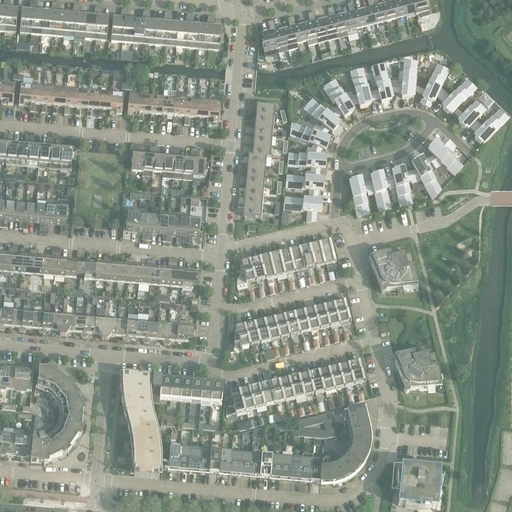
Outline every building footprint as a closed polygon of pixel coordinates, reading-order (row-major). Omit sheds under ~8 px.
[(394,2),(393,0),(387,0),(389,4),(386,4),(385,4),(385,5),(382,5),(386,23),(396,20),(392,3),(394,2)] [(392,3),(396,20),(406,18),(401,0),(398,1),(397,1),(394,2),(392,3)] [(411,0),(402,0),(401,0),(406,18),(415,15),(416,15),(411,0)] [(411,0),(416,15),(415,15),(416,17),(418,16),(417,16),(421,15),(422,19),(430,17),(429,13),(427,3),(424,4),(423,0),(411,0)] [(373,3),(368,4),(369,8),(366,9),(365,9),(365,10),(362,10),(366,28),(376,25),(372,8),(375,7),(373,3)] [(372,8),(376,25),(386,23),(382,5),(378,6),(377,6),(375,7),(372,8)] [(345,14),(342,15),(347,38),(357,35),(356,30),(352,13),(355,12),(354,8),(348,9),(349,13),(346,14),(345,14)] [(6,10),(4,34),(16,35),(18,11),(6,10)] [(352,13),(356,30),(366,28),(362,10),(359,11),(358,11),(355,12),(352,13)] [(20,35),(31,36),(33,12),(22,11),(20,35)] [(31,36),(41,37),(44,13),(33,12),(31,36)] [(44,13),(41,37),(52,38),(54,14),(44,13)] [(322,20),(328,43),(338,40),(332,18),(335,17),(334,13),(328,14),(329,18),(326,19),(325,19),(322,20)] [(52,38),(63,39),(65,15),(54,14),(52,38)] [(65,15),(63,39),(74,40),(76,16),(65,15)] [(332,18),(338,40),(347,38),(342,15),(339,16),(338,16),(335,17),(332,18)] [(74,40),(85,41),(87,17),(76,16),(74,40)] [(87,17),(85,41),(95,42),(97,18),(87,17)] [(97,18),(95,42),(107,43),(109,19),(97,18)] [(124,18),(124,20),(122,44),(133,45),(135,21),(128,20),(128,18),(124,18)] [(303,25),(307,43),(308,47),(318,45),(312,23),(315,22),(314,18),(309,19),(310,23),(307,24),(306,24),(303,25)] [(111,43),(122,44),(124,20),(113,19),(111,43)] [(318,21),(315,22),(312,23),(318,45),(328,43),(322,20),(319,21),(318,21)] [(145,22),(135,21),(133,45),(143,46),(145,22)] [(156,23),(145,22),(143,46),(154,47),(156,23)] [(156,23),(154,47),(165,48),(167,24),(156,23)] [(286,29),(283,30),(287,48),(297,45),(293,28),(295,27),(294,23),(289,24),(290,28),(287,29),(285,29),(286,29)] [(165,48),(176,49),(178,25),(167,24),(165,48)] [(176,49),(187,50),(189,26),(178,25),(176,49)] [(307,43),(303,25),(299,26),(298,26),(295,27),(293,28),(297,45),(307,43)] [(187,50),(197,51),(199,27),(189,26),(187,50)] [(197,51),(208,52),(210,28),(199,27),(197,51)] [(274,27),(269,28),(270,33),(262,35),(264,44),(262,45),(264,55),(265,54),(266,58),(273,56),(272,52),(278,51),(277,50),(273,33),(275,32),(274,27)] [(210,28),(208,52),(219,53),(220,44),(223,44),(224,35),(221,35),(221,29),(210,28)] [(278,31),(275,32),(273,33),(277,50),(278,51),(278,55),(288,52),(287,48),(283,30),(279,31),(278,31)] [(402,95),(402,99),(410,100),(411,99),(413,100),(414,92),(415,83),(415,79),(415,74),(416,64),(405,63),(404,73),(403,86),(402,95)] [(383,66),(373,69),(377,87),(378,91),(380,101),(381,105),(390,103),(390,102),(392,101),(390,95),(390,94),(388,85),(387,81),(383,66)] [(423,101),(421,105),(429,109),(431,105),(431,104),(433,105),(436,99),(437,98),(440,90),(441,89),(444,82),(448,72),(438,68),(433,77),(428,88),(424,98),(423,101)] [(356,93),(360,110),(368,108),(368,107),(370,106),(370,103),(368,95),(367,90),(364,81),(362,71),(351,74),(353,84),(356,93)] [(30,108),(30,107),(31,105),(32,86),(33,80),(23,79),(23,81),(23,85),(20,85),(18,107),(30,108)] [(415,83),(414,92),(420,95),(424,87),(425,84),(415,79),(415,83)] [(389,81),(387,81),(388,85),(390,94),(397,94),(398,85),(398,82),(389,81)] [(334,83),(325,89),(330,98),(337,108),(342,117),(344,120),(352,115),(351,115),(353,113),(350,108),(349,107),(345,99),(343,96),(340,92),(334,83)] [(445,107),(442,110),(449,116),(449,115),(451,117),(453,114),(454,114),(462,105),(463,104),(468,98),(475,90),(467,83),(460,90),(452,99),(445,107)] [(3,84),(1,102),(1,106),(13,107),(15,85),(3,84)] [(31,105),(42,106),(44,87),(32,86),(31,105)] [(42,106),(53,107),(55,88),(44,87),(42,106)] [(66,89),(55,88),(53,107),(65,108),(66,89)] [(66,89),(65,108),(64,116),(68,116),(69,108),(76,109),(78,90),(66,89)] [(76,109),(87,110),(89,91),(78,90),(76,109)] [(440,90),(437,98),(441,102),(447,96),(440,90)] [(89,91),(87,110),(99,111),(100,92),(89,91)] [(99,111),(110,112),(112,93),(100,92),(99,111)] [(112,93),(110,112),(110,115),(121,116),(123,94),(112,93)] [(175,94),(175,99),(173,117),(185,118),(186,100),(187,95),(175,94)] [(352,94),(343,96),(345,99),(349,107),(355,106),(353,97),(352,94)] [(127,117),(139,118),(139,117),(139,114),(141,96),(129,95),(127,117)] [(141,96),(139,114),(150,115),(152,97),(141,96)] [(150,115),(162,116),(163,98),(152,97),(150,115)] [(163,98),(162,116),(161,125),(165,125),(166,117),(173,117),(175,99),(163,98)] [(185,118),(196,119),(198,101),(186,100),(185,118)] [(198,101),(196,119),(195,128),(199,128),(200,120),(207,120),(209,102),(198,101)] [(209,102),(207,120),(207,124),(219,125),(221,103),(209,102)] [(312,102),(304,111),(312,117),(322,125),(329,132),(332,135),(336,137),(341,131),(338,128),(337,127),(339,125),(334,122),(334,121),(326,114),(324,112),(320,109),(312,102)] [(256,117),(274,118),(275,107),(257,105),(256,117)] [(462,105),(454,114),(459,118),(465,112),(467,109),(462,105)] [(467,131),(470,129),(475,123),(479,119),(484,113),(476,105),(470,112),(458,125),(465,131),(465,130),(467,131)] [(332,107),(324,112),(326,114),(334,121),(338,118),(334,110),(332,107)] [(481,145),(483,146),(495,134),(500,128),(508,120),(499,113),(492,120),(486,127),(474,140),(481,146),(481,145)] [(256,117),(255,127),(273,128),(274,118),(256,117)] [(475,123),(470,129),(473,132),(479,126),(475,123)] [(291,137),(290,137),(301,142),(313,147),(322,151),(326,152),(329,144),(328,143),(329,141),(323,139),(314,135),(311,133),(306,131),(292,125),(292,126),(291,137)] [(317,126),(311,133),(314,135),(323,139),(326,134),(319,128),(317,126)] [(255,127),(254,136),(272,138),(273,128),(255,127)] [(0,143),(0,160),(6,161),(8,135),(4,135),(3,144),(0,143)] [(6,166),(17,167),(18,145),(12,145),(13,136),(8,135),(6,161),(6,166)] [(253,146),(271,148),(272,138),(254,136),(253,146)] [(17,167),(27,168),(30,137),(25,137),(25,146),(18,145),(17,167)] [(27,168),(38,169),(40,147),(34,147),(35,138),(30,137),(27,168)] [(46,148),(40,147),(39,164),(38,169),(49,170),(52,139),(47,139),(46,148)] [(56,140),(52,139),(49,170),(60,171),(60,166),(62,149),(55,148),(56,140)] [(455,148),(446,139),(442,144),(451,153),(455,148)] [(60,166),(60,171),(71,172),(73,153),(75,153),(76,141),(68,141),(68,150),(62,149),(60,166)] [(430,151),(428,153),(433,157),(434,158),(441,164),(443,166),(444,167),(447,170),(455,177),(462,169),(446,153),(438,146),(435,144),(429,150),(430,151)] [(131,172),(142,174),(144,156),(138,156),(138,147),(131,146),(130,158),(132,158),(131,172)] [(253,146),(252,156),(252,157),(266,158),(270,159),(271,148),(253,146)] [(149,157),(144,156),(142,174),(142,177),(152,178),(153,173),(155,148),(150,148),(149,157)] [(162,179),(164,158),(159,158),(159,149),(155,148),(153,173),(162,174),(162,179)] [(308,149),(305,158),(308,158),(318,159),(320,154),(312,150),(311,150),(308,149)] [(162,179),(173,180),(175,150),(171,150),(170,159),(164,158),(162,179)] [(173,180),(183,181),(185,160),(179,159),(180,151),(175,150),(173,180)] [(193,178),(195,152),(191,152),(190,160),(185,160),(183,181),(183,182),(193,183),(193,178)] [(195,152),(193,178),(204,179),(205,172),(208,173),(208,165),(206,165),(206,162),(199,161),(200,152),(195,152)] [(247,167),(265,168),(266,158),(252,157),(252,156),(248,156),(247,167)] [(289,156),(288,167),(298,168),(311,169),(321,170),(325,171),(325,162),(324,162),(325,159),(319,159),(318,159),(308,158),(305,158),(299,157),(289,156)] [(434,158),(428,161),(432,169),(434,172),(443,166),(441,164),(434,158)] [(414,165),(412,166),(415,171),(416,172),(422,184),(425,188),(432,201),(433,201),(441,193),(434,182),(428,171),(423,163),(421,159),(413,164),(414,165)] [(246,177),(264,178),(265,168),(247,167),(246,177)] [(395,173),(392,174),(393,177),(393,178),(396,190),(396,191),(398,199),(401,209),(412,206),(406,184),(404,174),(403,170),(394,172),(395,173)] [(416,172),(409,174),(411,183),(412,186),(422,184),(420,181),(416,172)] [(307,173),(306,180),(319,181),(319,174),(310,173),(307,173)] [(373,179),(371,179),(372,182),(372,183),(375,195),(379,214),(390,211),(386,193),(385,189),(383,180),(382,175),(373,177),(373,179)] [(246,177),(245,187),(264,189),(264,178),(246,177)] [(287,178),(286,189),(305,191),(309,191),(319,192),(323,193),(323,184),(322,184),(323,181),(320,181),(319,181),(306,180),(287,178)] [(393,178),(386,179),(389,188),(389,191),(396,190),(393,178)] [(353,200),(358,219),(369,216),(364,198),(360,181),(352,183),(352,184),(349,184),(353,200)] [(372,183),(365,185),(367,193),(368,197),(375,195),(372,183)] [(245,197),(263,199),(264,189),(245,187),(245,197)] [(244,207),(262,209),(263,199),(245,197),(244,207)] [(14,221),(15,205),(16,199),(6,198),(5,204),(3,229),(7,229),(8,221),(14,221)] [(293,212),(303,213),(321,215),(321,206),(320,206),(321,203),(317,203),(309,202),(304,202),(294,201),(285,200),(284,211),(293,212)] [(46,202),(46,208),(44,233),(48,233),(49,224),(55,225),(57,202),(56,202),(56,203),(46,202)] [(57,202),(55,225),(61,225),(60,234),(68,235),(69,223),(66,223),(68,203),(57,202)] [(19,230),(23,231),(26,206),(15,205),(14,221),(20,222),(19,230)] [(26,206),(23,231),(28,231),(29,222),(34,223),(36,207),(26,206)] [(46,208),(36,207),(34,223),(40,223),(39,232),(44,233),(46,208)] [(262,209),(244,207),(243,218),(261,219),(262,209)] [(159,213),(159,218),(157,234),(163,234),(162,243),(167,244),(169,219),(169,214),(159,213)] [(137,232),(139,215),(127,214),(126,228),(124,228),(123,240),(130,240),(131,231),(137,232)] [(142,241),(147,242),(149,217),(139,216),(139,215),(137,232),(143,233),(142,241)] [(159,218),(149,217),(147,242),(151,242),(152,233),(157,234),(159,218)] [(169,219),(167,244),(171,244),(172,235),(178,236),(179,220),(169,219)] [(183,245),(187,245),(190,219),(189,219),(189,221),(179,220),(178,236),(183,236),(183,245)] [(190,219),(187,245),(192,246),(193,237),(199,238),(200,234),(202,235),(203,227),(200,227),(201,220),(190,219)] [(320,243),(326,266),(336,263),(331,241),(320,243)] [(320,243),(310,246),(316,268),(326,266),(320,243)] [(301,248),(306,270),(316,268),(310,246),(301,248)] [(306,270),(301,248),(291,250),(296,273),(306,270)] [(0,272),(0,273),(11,274),(13,249),(9,249),(8,254),(7,256),(2,255),(0,272)] [(17,250),(13,249),(11,274),(21,275),(23,257),(18,257),(17,255),(17,250)] [(291,250),(281,253),(286,275),(296,273),(291,250)] [(21,275),(32,276),(34,251),(30,251),(30,256),(28,258),(23,257),(21,275)] [(32,276),(43,277),(45,259),(39,258),(38,257),(39,252),(34,251),(32,276)] [(381,290),(380,290),(380,291),(380,292),(380,293),(380,294),(381,294),(381,295),(382,295),(383,295),(384,295),(384,294),(385,294),(385,293),(385,292),(418,290),(410,258),(404,260),(404,258),(401,258),(400,252),(368,259),(381,289),(381,290)] [(50,260),(45,259),(43,277),(54,278),(56,254),(52,253),(51,258),(50,260)] [(281,253),(271,255),(276,278),(286,275),(281,253)] [(54,278),(65,279),(66,261),(61,261),(60,259),(60,254),(56,254),(54,278)] [(276,278),(271,255),(261,258),(266,280),(276,278)] [(95,282),(106,283),(108,258),(104,258),(103,263),(102,264),(97,264),(95,282)] [(106,283),(117,284),(118,266),(113,265),(112,264),(113,259),(108,258),(106,283)] [(251,260),(256,283),(266,280),(261,258),(251,260)] [(117,284),(128,284),(130,260),(125,260),(125,265),(124,266),(118,266),(117,284)] [(130,260),(128,284),(138,285),(140,267),(135,267),(134,266),(134,260),(130,260)] [(256,283),(251,260),(240,263),(242,268),(241,269),(240,268),(239,278),(238,279),(237,279),(236,287),(237,287),(256,283)] [(78,262),(66,261),(65,279),(76,280),(76,276),(80,276),(81,266),(77,266),(78,262)] [(145,268),(140,267),(138,285),(149,286),(151,262),(147,261),(147,267),(145,268)] [(149,286),(160,287),(161,269),(156,269),(155,267),(156,262),(151,262),(149,286)] [(81,266),(80,276),(84,276),(84,281),(95,282),(97,264),(86,263),(85,267),(81,266)] [(160,287),(171,288),(173,264),(168,263),(168,269),(167,270),(161,269),(160,287)] [(173,264),(171,288),(181,289),(183,271),(178,271),(177,269),(177,264),(173,264)] [(183,271),(181,289),(193,290),(193,286),(197,286),(198,277),(194,276),(194,272),(183,271)] [(335,303),(340,326),(351,323),(345,301),(335,303)] [(335,303),(325,306),(331,328),(340,326),(335,303)] [(325,306),(315,308),(321,331),(331,328),(325,306)] [(60,337),(63,337),(65,315),(66,315),(67,308),(63,307),(63,315),(54,314),(52,332),(58,332),(59,336),(60,336),(60,337)] [(305,311),(311,333),(321,331),(315,308),(305,311)] [(3,309),(1,331),(3,331),(4,331),(6,328),(12,328),(13,310),(3,309)] [(20,333),(21,333),(23,311),(13,310),(12,328),(17,329),(18,332),(19,333),(20,333)] [(34,312),(23,311),(21,333),(23,333),(24,333),(25,333),(27,330),(32,330),(34,312)] [(108,319),(109,311),(105,311),(105,318),(96,318),(94,336),(99,336),(101,339),(101,340),(102,340),(105,341),(106,319),(108,319)] [(295,313),(301,336),(311,333),(305,311),(295,313)] [(40,335),(42,335),(44,313),(34,312),(32,330),(37,331),(39,334),(40,335)] [(44,313),(42,335),(43,335),(44,335),(45,334),(47,331),(52,332),(54,314),(44,313)] [(285,316),(291,338),(301,336),(295,313),(285,316)] [(65,315),(63,337),(65,337),(66,337),(66,336),(68,333),(74,334),(75,316),(66,315),(65,315)] [(75,316),(74,334),(79,334),(81,338),(82,339),(84,339),(86,317),(75,316)] [(275,318),(281,340),(291,338),(285,316),(275,318)] [(96,318),(86,317),(84,339),(85,339),(86,339),(87,338),(89,335),(94,336),(96,318)] [(281,340),(275,318),(265,320),(271,343),(281,340)] [(106,319),(105,341),(107,341),(108,340),(110,337),(116,338),(117,320),(108,319),(106,319)] [(127,320),(117,320),(116,338),(121,338),(122,341),(123,342),(124,342),(125,342),(127,320)] [(138,321),(127,320),(125,342),(127,343),(128,343),(128,342),(129,342),(131,339),(136,339),(138,321)] [(255,323),(261,345),(271,343),(265,320),(255,323)] [(138,321),(136,339),(141,340),(143,343),(143,344),(144,344),(146,344),(148,322),(138,321)] [(148,322),(146,344),(147,344),(148,344),(149,344),(151,341),(156,341),(158,323),(148,322)] [(158,323),(156,341),(162,342),(163,345),(164,345),(164,346),(165,346),(166,346),(168,324),(158,323)] [(246,325),(251,348),(261,345),(255,323),(246,325)] [(178,325),(168,324),(166,346),(168,346),(169,346),(169,345),(171,342),(177,343),(178,325)] [(178,325),(177,343),(188,344),(188,340),(193,340),(194,331),(189,330),(190,326),(178,325)] [(251,348),(246,325),(235,328),(237,333),(235,334),(234,344),(234,345),(239,343),(241,350),(251,348)] [(405,389),(404,389),(404,390),(404,391),(404,392),(404,393),(405,393),(405,394),(406,394),(407,394),(408,394),(408,393),(409,393),(409,392),(409,391),(442,389),(434,357),(428,359),(427,357),(425,357),(424,351),(392,359),(405,389)] [(350,364),(355,386),(365,384),(360,361),(350,364)] [(340,366),(345,389),(355,386),(350,364),(340,366)] [(330,369),(335,391),(345,389),(340,366),(330,369)] [(12,370),(2,369),(0,393),(0,392),(2,392),(4,391),(5,391),(11,391),(12,370)] [(33,437),(31,462),(31,464),(43,465),(44,466),(44,465),(67,455),(82,434),(84,409),(84,408),(74,385),(73,385),(53,370),(52,370),(39,369),(39,372),(36,372),(34,392),(37,392),(37,389),(51,394),(61,405),(63,419),(58,433),(47,442),(45,443),(43,434),(51,428),(54,419),(52,409),(46,402),(37,398),(36,405),(42,407),(46,412),(47,418),(45,424),(44,425),(37,417),(35,417),(33,437)] [(320,371),(325,393),(335,391),(330,369),(320,371)] [(12,370),(11,391),(16,392),(17,393),(19,393),(20,394),(21,394),(23,371),(12,370)] [(23,371),(21,394),(22,394),(24,393),(26,392),(31,393),(33,371),(23,371)] [(320,371),(310,373),(315,396),(325,393),(320,371)] [(315,396),(310,373),(300,376),(305,398),(315,396)] [(160,401),(160,398),(161,390),(160,390),(161,381),(151,380),(151,379),(148,379),(148,377),(123,375),(123,376),(123,389),(124,401),(127,415),(131,429),(133,442),(135,456),(135,469),(134,477),(134,478),(159,480),(159,479),(160,471),(159,458),(158,445),(156,431),(152,418),(149,405),(153,405),(159,405),(160,401)] [(290,378),(295,401),(305,398),(300,376),(290,378)] [(290,378),(280,381),(285,403),(295,401),(290,378)] [(160,401),(170,402),(172,381),(161,380),(161,381),(160,390),(161,390),(160,398),(160,401)] [(182,381),(172,381),(170,402),(180,403),(182,381)] [(182,381),(180,403),(190,404),(192,382),(182,381)] [(270,383),(275,405),(285,403),(280,381),(270,383)] [(190,404),(201,405),(202,383),(192,382),(190,404)] [(201,405),(211,406),(213,384),(202,383),(201,405)] [(270,383),(260,385),(266,408),(275,405),(270,383)] [(213,384),(211,406),(221,407),(223,385),(213,384)] [(250,388),(256,410),(266,408),(260,385),(250,388)] [(256,410),(250,388),(240,390),(246,413),(256,410)] [(246,413),(240,390),(230,393),(231,398),(230,398),(229,398),(228,409),(229,409),(234,408),(235,415),(246,413)] [(321,485),(320,485),(320,487),(321,487),(321,486),(332,487),(335,487),(343,484),(347,482),(354,477),(357,475),(363,468),(364,465),(368,457),(369,454),(371,445),(371,441),(370,432),(365,409),(346,414),(352,435),(352,442),(352,443),(351,449),(351,450),(348,456),(348,457),(343,462),(337,466),(330,469),(322,470),(321,485)] [(325,440),(335,438),(330,415),(299,422),(298,438),(325,440)] [(3,435),(0,459),(11,460),(13,435),(3,435)] [(11,460),(21,461),(23,436),(13,435),(11,460)] [(33,437),(23,436),(21,461),(31,462),(33,437)] [(168,471),(178,472),(180,450),(170,449),(168,471)] [(178,472),(188,473),(190,451),(180,450),(178,472)] [(201,451),(190,451),(188,473),(199,474),(201,451)] [(211,452),(201,451),(199,474),(209,475),(211,452)] [(221,453),(211,452),(209,475),(219,476),(221,453)] [(219,476),(229,477),(231,454),(221,453),(219,476)] [(231,454),(229,477),(239,478),(241,455),(231,454)] [(239,478),(249,479),(251,456),(241,455),(239,478)] [(249,479),(260,479),(262,457),(251,456),(249,479)] [(260,479),(270,480),(272,458),(262,457),(260,479)] [(272,458),(270,480),(280,481),(282,459),(272,458)] [(280,481),(290,482),(292,460),(282,459),(280,481)] [(292,460),(290,482),(300,483),(302,461),(292,460)] [(300,483),(310,484),(312,461),(302,461),(300,483)] [(312,461),(310,484),(320,485),(321,485),(322,470),(323,462),(312,461)] [(398,507),(437,510),(440,471),(420,470),(420,463),(419,472),(415,472),(414,466),(394,464),(391,491),(399,491),(398,507)]
